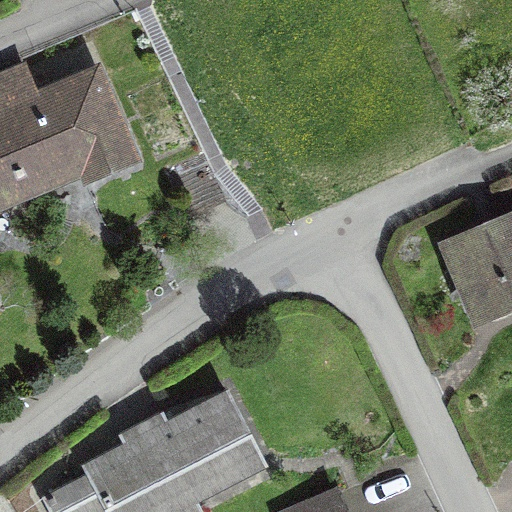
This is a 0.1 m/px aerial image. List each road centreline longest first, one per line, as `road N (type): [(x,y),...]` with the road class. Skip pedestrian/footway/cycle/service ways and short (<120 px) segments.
road 1 (residential): [(0,469),(190,323),(340,239)]
road 2 (residential): [(470,511),(340,239)]
road 3 (residential): [(340,239),(511,164)]
road 4 (residential): [(0,48),(116,0)]
